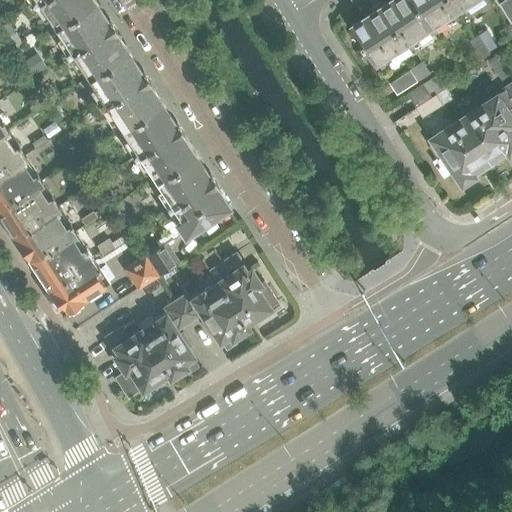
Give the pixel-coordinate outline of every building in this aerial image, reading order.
[(53,27),(91,0),(31,0),(33,4),(34,3),(37,2),(53,27)] [(86,77),(127,50),(114,30),(116,29),(108,17),(106,18),(94,0),(91,0),(53,27),(67,48),(64,51),(66,55),(70,52),(86,77)] [(414,40),(434,27),(416,0),(388,0),(382,5),(380,2),(372,7),(371,8),(373,11),(352,24),(369,50),(368,51),(374,61),(376,60),(378,63),(380,61),(383,66),(387,63),(384,59),(410,43),(412,46),(416,44),(414,40)] [(416,0),(434,27),(454,14),(457,17),(460,15),(458,12),(476,0),(416,0)] [(511,1),(511,0),(505,0),(501,3),(511,20),(511,1)] [(22,42),(8,21),(0,26),(0,32),(11,50),(22,42)] [(484,44),(478,35),(470,41),(476,49),(484,44)] [(490,53),(484,44),(476,49),(481,58),(490,53)] [(120,129),(161,101),(148,82),(150,80),(142,68),(140,69),(127,50),(86,77),(101,99),(97,103),(99,106),(104,104),(120,129)] [(430,72),(423,61),(417,65),(424,76),(430,72)] [(424,76),(417,65),(411,69),(418,80),(424,76)] [(398,93),(418,80),(411,69),(391,83),(398,93)] [(446,88),(437,75),(431,79),(439,92),(446,88)] [(439,92),(431,79),(425,83),(433,96),(437,93),(439,92)] [(511,81),(503,87),(504,90),(478,107),(505,149),(506,150),(509,148),(510,151),(511,153),(511,152),(511,111),(510,108),(511,106),(511,81)] [(417,106),(433,96),(425,83),(424,82),(408,93),(411,97),(417,106)] [(45,103),(59,94),(54,86),(40,95),(45,103)] [(452,98),(446,88),(439,92),(437,93),(443,103),(452,98)] [(423,116),(443,103),(437,93),(433,96),(417,106),(423,116)] [(32,113),(45,104),(42,100),(29,109),(32,113)] [(194,152),(181,133),(183,131),(175,119),(173,120),(161,101),(120,129),(135,151),(131,154),(133,158),(137,155),(153,178),(194,152)] [(505,149),(478,107),(456,120),(484,163),(487,166),(486,167),(487,169),(489,167),(492,168),(499,163),(500,160),(502,159),(501,157),(500,158),(498,154),(505,149)] [(0,135),(4,133),(8,130),(1,119),(2,119),(0,116),(0,135)] [(484,163),(456,120),(432,136),(434,139),(429,143),(438,157),(434,160),(445,175),(455,168),(465,183),(478,174),(477,173),(475,170),(477,168),(484,163)] [(7,167),(21,158),(25,155),(16,142),(12,144),(4,133),(0,135),(0,176),(7,171),(7,167)] [(35,150),(47,142),(43,135),(31,143),(35,150)] [(222,208),(228,204),(215,184),(217,183),(209,170),(207,172),(194,152),(153,178),(168,203),(165,205),(168,209),(171,208),(176,215),(172,218),(181,232),(178,234),(179,236),(189,229),(193,230),(199,226),(199,222),(211,214),(215,215),(221,211),(222,208)] [(37,184),(41,181),(34,170),(30,173),(21,158),(7,167),(7,171),(0,176),(0,205),(15,196),(18,196),(37,184)] [(53,208),(54,210),(58,207),(49,193),(45,196),(37,184),(18,196),(15,196),(0,205),(0,216),(1,219),(5,219),(7,222),(8,221),(11,226),(10,226),(11,229),(10,232),(14,237),(41,219),(41,216),(53,208)] [(85,226),(114,207),(107,198),(90,209),(92,213),(81,220),(85,226)] [(71,235),(75,232),(68,221),(64,224),(54,210),(53,208),(41,216),(41,219),(14,237),(21,249),(25,250),(27,250),(29,254),(26,256),(28,258),(47,245),(52,246),(71,234),(71,235)] [(68,271),(91,257),(83,244),(79,247),(71,235),(71,234),(52,246),(47,245),(28,258),(35,270),(38,270),(40,273),(41,272),(44,277),(43,278),(45,280),(44,283),(47,288),(68,275),(68,271)] [(99,251),(112,243),(108,238),(96,247),(99,251)] [(151,265),(172,251),(165,241),(144,255),(151,265)] [(103,257),(115,248),(112,243),(99,251),(103,257)] [(277,300),(267,285),(264,280),(260,283),(249,267),(245,270),(244,268),(243,268),(242,266),(243,265),(235,253),(222,262),(214,249),(201,258),(210,272),(209,272),(213,277),(214,276),(217,282),(244,322),(277,300)] [(158,275),(179,261),(172,251),(151,265),(158,275)] [(80,300),(109,281),(108,280),(113,276),(104,264),(98,268),(91,257),(68,271),(68,275),(47,288),(48,290),(52,288),(55,293),(54,293),(54,294),(53,298),(62,311),(65,309),(67,311),(81,302),(80,300)] [(246,325),(244,322),(217,282),(190,299),(186,293),(175,300),(188,320),(198,314),(197,312),(200,310),(205,318),(200,321),(207,331),(211,328),(219,339),(226,333),(227,334),(228,334),(231,338),(248,327),(247,325),(246,325)] [(188,341),(182,331),(177,334),(172,326),(176,324),(178,327),(188,320),(175,300),(164,307),(167,311),(139,329),(163,368),(169,377),(186,366),(183,361),(184,361),(183,360),(191,355),(184,344),(188,341)] [(163,368),(139,329),(133,319),(125,325),(124,324),(106,336),(113,347),(115,346),(117,349),(116,350),(118,352),(115,354),(114,353),(113,354),(124,371),(120,373),(128,396),(131,394),(158,377),(156,373),(163,368)]
